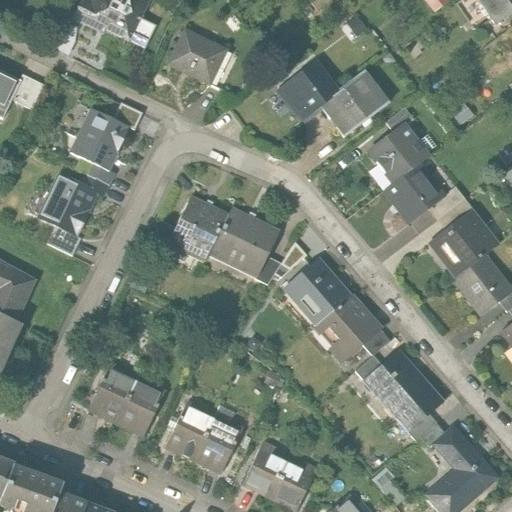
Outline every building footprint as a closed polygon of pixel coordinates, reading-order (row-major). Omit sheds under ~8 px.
[(103,33),(127,44),(128,42),(143,49),(153,29),(138,22),(148,3),(142,0),(81,0),(71,22),(101,36),(103,33)] [(423,0),(433,13),(451,0),(450,0),(423,0)] [(510,0),(477,0),(488,17),(495,27),(511,14),(511,9),(507,3),(510,0)] [(182,34),(166,66),(208,87),(224,54),(182,34)] [(422,48),(416,39),(405,47),(413,59),(421,54),(419,50),(422,48)] [(235,59),(224,54),(208,87),(219,92),(235,59)] [(314,64),(277,92),(300,122),(318,108),(337,94),(314,64)] [(18,83),(0,74),(0,120),(1,120),(9,103),(18,83)] [(363,75),(337,94),(318,108),(342,139),(386,105),(363,75)] [(20,78),(18,83),(9,103),(30,113),(42,88),(20,78)] [(471,116),(461,103),(449,113),(459,126),(471,116)] [(382,128),(388,136),(402,125),(404,128),(411,122),(404,112),(382,128)] [(70,158),(79,162),(105,175),(126,131),(91,114),(70,158)] [(365,153),(390,187),(419,166),(428,159),(404,128),(402,125),(388,136),(365,153)] [(73,173),(81,177),(107,190),(113,178),(105,175),(79,162),(73,173)] [(406,225),(426,210),(443,197),(419,166),(390,187),(382,193),(406,225)] [(511,171),(503,178),(511,189),(511,171)] [(81,177),(76,189),(95,198),(102,201),(107,190),(81,177)] [(57,180),(38,221),(75,239),(95,198),(76,189),(57,180)] [(426,210),(435,222),(463,201),(454,189),(443,197),(426,210)] [(190,201),(174,233),(167,248),(203,266),(207,259),(227,219),(190,201)] [(435,222),(443,233),(471,212),(463,201),(435,222)] [(230,212),(227,219),(207,259),(255,282),(265,261),(278,235),(230,212)] [(426,246),(452,281),(484,257),(498,247),(471,212),(443,233),(426,246)] [(148,249),(163,256),(167,248),(174,233),(160,226),(148,249)] [(291,252),(280,268),(274,278),(280,283),(304,260),(297,251),(294,254),(291,252)] [(478,317),(497,304),(511,293),(484,257),(452,281),(450,283),(461,298),(463,297),(478,317)] [(280,268),(265,261),(255,282),(266,289),(274,278),(280,268)] [(284,293),(316,330),(351,300),(320,263),(284,293)] [(0,265),(0,361),(16,328),(36,285),(0,265)] [(505,315),(507,313),(511,309),(511,292),(511,293),(497,304),(505,315)] [(316,330),(344,363),(362,348),(379,333),(351,300),(316,330)] [(511,325),(500,334),(511,350),(511,325)] [(372,361),(373,360),(390,345),(379,333),(362,348),(372,361)] [(363,385),(406,435),(428,417),(443,404),(400,354),(381,370),(363,385)] [(355,375),(363,385),(381,370),(373,360),(372,361),(355,375)] [(86,412),(113,425),(134,381),(108,368),(86,412)] [(113,425),(140,438),(161,394),(134,381),(113,425)] [(212,418),(185,405),(163,450),(190,463),(212,418)] [(415,446),(420,442),(437,428),(428,417),(406,435),(415,446)] [(239,431),(212,418),(190,463),(217,476),(239,431)] [(428,452),(433,448),(445,438),(437,428),(420,442),(428,452)] [(445,438),(433,448),(455,474),(425,499),(436,511),(463,511),(498,483),(453,431),(445,438)] [(240,487),(266,500),(288,455),(262,443),(240,487)] [(266,500),(292,511),(314,468),(288,455),(266,500)] [(11,467),(0,462),(0,496),(11,469),(11,467)] [(61,487),(11,469),(0,496),(0,507),(12,511),(51,511),(57,496),(61,487)] [(84,511),(86,507),(57,496),(51,511),(84,511)] [(356,511),(346,500),(331,511),(356,511)]
